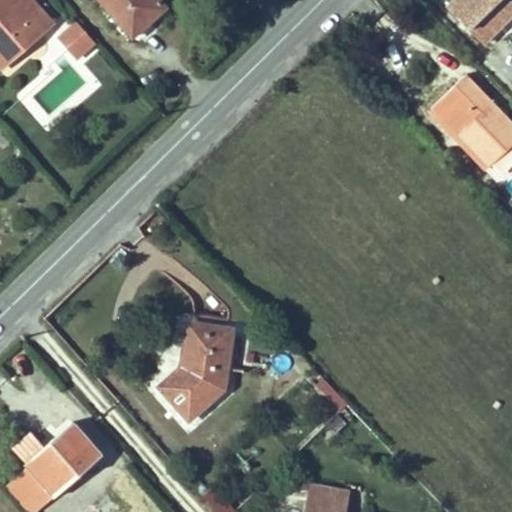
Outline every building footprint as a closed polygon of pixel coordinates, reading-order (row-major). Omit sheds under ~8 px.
[(52,24),(29,0),(0,0),(0,57),(6,65),(52,24)] [(166,9),(157,0),(99,0),(128,33),(148,16),(152,21),(166,9)] [(456,0),(449,8),(483,44),(511,15),(511,2),(509,0),(456,0)] [(133,38),(152,21),(148,16),(128,33),(133,38)] [(90,44),(74,25),(60,37),(77,56),(90,44)] [(511,143),(511,126),(465,77),(429,110),(486,169),(511,143)] [(192,315),(191,325),(226,329),(228,319),(192,315)] [(187,324),(180,366),(158,387),(187,418),(222,389),(230,330),(226,329),(191,325),(187,324)] [(322,378),(315,384),(340,410),(347,404),(322,378)] [(26,467),(5,487),(27,511),(36,511),(100,456),(71,422),(43,447),(30,433),(11,449),(26,467)] [(215,511),(227,511),(199,480),(192,486),(215,511)] [(340,492),(336,508),(344,509),(348,490),(311,483),(310,486),(340,492)] [(343,511),(344,509),(336,508),(340,492),(310,486),(304,511),(343,511)]
